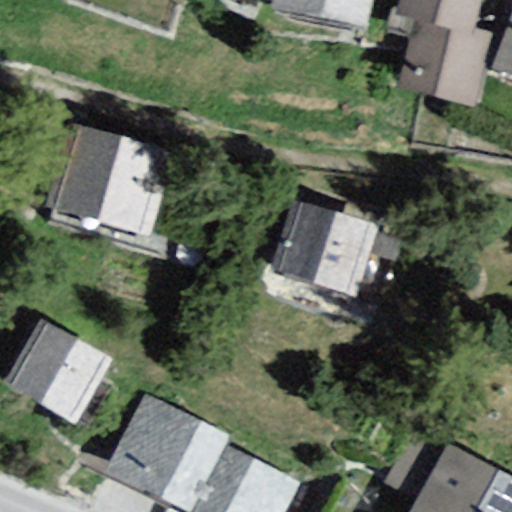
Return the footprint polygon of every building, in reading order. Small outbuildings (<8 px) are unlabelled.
[(342,0),(241,0),(239,6),(331,35),(342,0)] [(455,0),(377,0),(372,15),(441,40),(455,0)] [(511,0),(509,0),(469,77),(511,99),(511,0)] [(466,55),(400,34),(380,96),(446,117),(466,55)] [(145,158),(44,129),(19,216),(119,245),(145,158)] [(271,209),(270,209),(246,280),(331,312),(359,238),(271,209)] [(83,367),(26,331),(0,373),(0,414),(38,438),(83,367)] [(265,511),(277,493),(136,403),(87,480),(136,511),(265,511)] [(511,511),(511,500),(432,456),(400,511),(511,511)]
